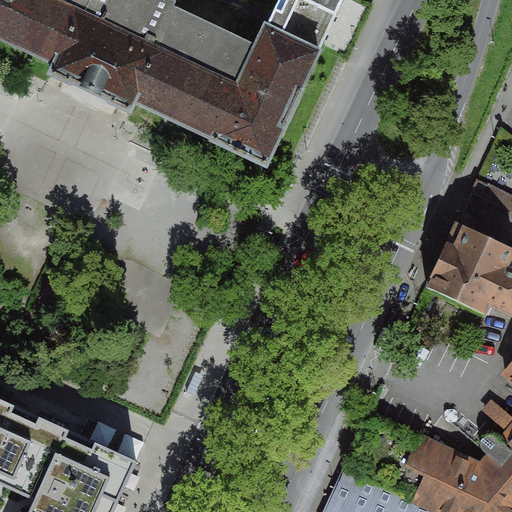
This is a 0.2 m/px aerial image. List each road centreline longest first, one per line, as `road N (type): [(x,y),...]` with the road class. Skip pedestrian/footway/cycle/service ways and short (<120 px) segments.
road 1 (secondary): [(304,248),(175,511)]
road 2 (secondary): [(279,511),(379,297)]
road 3 (secondary): [(379,297),(460,136)]
road 4 (residential): [(365,112),(371,156),(398,175),(434,171),(460,136)]
road 5 (secondary): [(365,112),(304,248)]
road 6 (secondary): [(460,136),(504,0)]
road 7 (secondary): [(417,0),(365,112)]
